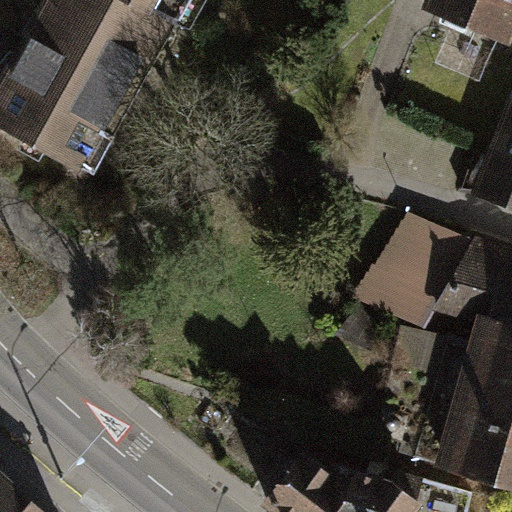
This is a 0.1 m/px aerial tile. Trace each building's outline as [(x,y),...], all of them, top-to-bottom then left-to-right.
[(101,126),(165,14),(139,0),(52,0),(0,92),(0,120),(90,172),(112,133),(101,126)] [(139,0),(165,14),(174,19),(185,0),(139,0)] [(511,0),(432,0),(429,6),(505,37),(511,18),(511,0)] [(511,99),(509,98),(475,185),(511,199),(511,99)] [(505,267),(468,258),(437,305),(490,318),(484,341),(444,331),(411,459),(511,484),(511,250),(509,250),(505,267)] [(409,412),(378,405),(371,433),(402,440),(409,412)] [(330,471),(305,449),(264,511),(427,511),(392,483),(336,465),(330,471)] [(397,471),(392,483),(427,511),(471,511),(476,494),(397,471)] [(41,511),(0,474),(0,511),(41,511)]
